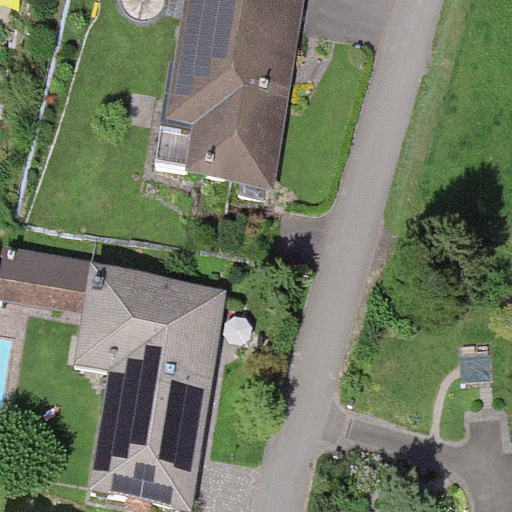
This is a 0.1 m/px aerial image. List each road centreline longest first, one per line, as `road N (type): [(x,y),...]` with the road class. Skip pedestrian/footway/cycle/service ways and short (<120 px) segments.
road 1 (residential): [(279,511),(422,0)]
road 2 (track): [(356,225),(511,275)]
